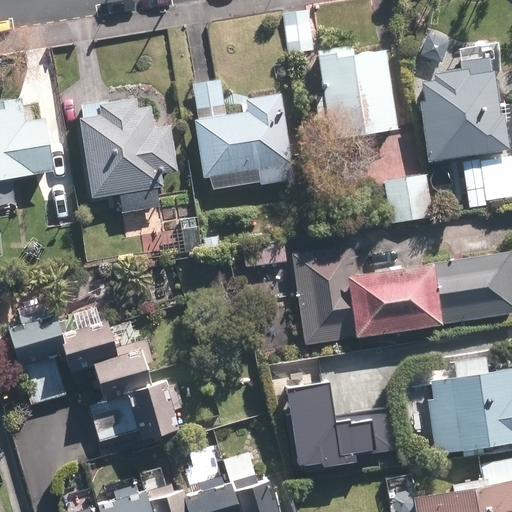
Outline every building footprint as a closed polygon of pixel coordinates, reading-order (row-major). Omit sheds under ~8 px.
[(306,6),(275,12),(284,57),(314,51),(306,6)] [(380,48),(308,59),(321,143),(394,131),(380,48)] [(492,119),(484,69),(482,57),(456,62),(458,73),(407,81),(420,163),(504,150),(499,118),(492,119)] [(198,177),(206,176),(208,190),(288,179),(287,165),(279,111),(276,111),(273,94),(240,98),(243,116),(223,118),(221,101),(195,104),(197,122),(191,123),(198,177)] [(87,106),(89,116),(70,120),(83,199),(158,187),(156,176),(171,174),(163,125),(148,128),(145,107),(130,110),(128,99),(87,106)] [(0,179),(45,172),(36,119),(19,122),(15,101),(0,103),(0,179)] [(511,155),(473,164),(481,202),(511,195),(511,155)] [(426,176),(381,182),(387,225),(432,219),(426,176)] [(198,252),(196,229),(179,231),(181,253),(198,252)] [(278,239),(237,247),(241,267),(282,259),(278,239)] [(302,349),(356,339),(511,312),(511,289),(505,251),(346,279),(340,247),(286,256),(302,349)] [(177,378),(150,384),(146,369),(154,367),(147,337),(108,347),(99,309),(69,317),(72,330),(55,334),(49,308),(10,318),(12,325),(0,328),(0,330),(9,367),(19,406),(63,396),(59,377),(87,370),(94,402),(86,404),(95,440),(123,433),(125,443),(170,433),(165,412),(184,407),(177,378)] [(484,372),(482,357),(445,362),(447,378),(420,381),(430,451),(511,440),(511,390),(508,391),(505,370),(484,372)] [(286,511),(278,487),(259,493),(246,452),(185,472),(192,493),(176,498),(174,491),(167,493),(164,483),(135,493),(132,484),(105,492),(108,500),(84,507),(85,511),(286,511)] [(511,511),(511,479),(407,497),(409,511),(511,511)]
